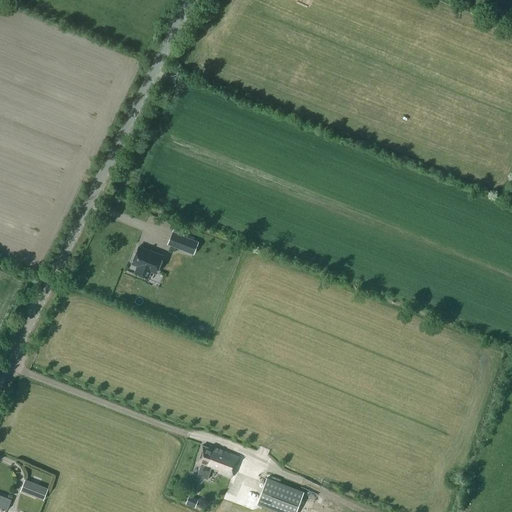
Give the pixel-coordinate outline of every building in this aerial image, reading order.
[(170,227),(166,236),(178,242),(183,233),(170,227)] [(183,235),(178,248),(194,254),(199,241),(183,235)] [(132,263),(138,265),(135,272),(148,277),(151,270),(156,273),(163,256),(139,246),(132,263)] [(218,450),(215,449),(215,448),(210,446),(210,448),(203,446),(197,462),(201,464),(197,475),(207,478),(206,479),(208,479),(212,467),(220,470),(219,472),(232,477),(240,456),(218,449),(218,450)] [(275,511),(296,511),(304,493),(267,479),(256,505),(275,511)] [(19,490),(41,498),(44,489),(22,480),(19,490)] [(12,500),(5,498),(0,495),(0,505),(8,509),(12,500)]
